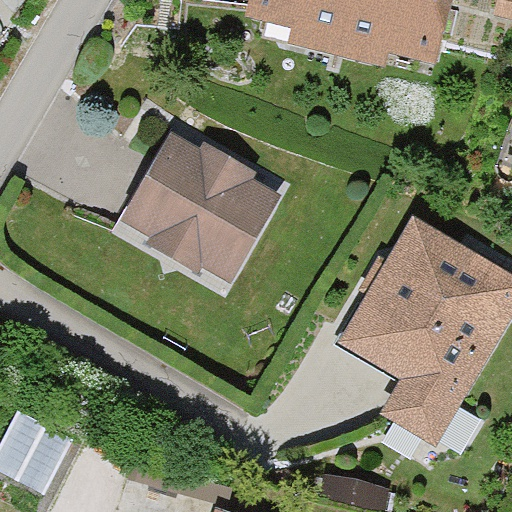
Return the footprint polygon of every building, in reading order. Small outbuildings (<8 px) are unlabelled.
[(250,0),(246,17),(435,63),(449,0),(250,0)] [(293,196),(174,131),(105,248),(219,305),(293,196)] [(511,317),(511,282),(417,222),(340,342),(399,379),(377,415),(429,448),(511,317)] [(23,401),(0,448),(0,464),(50,489),(80,428),(23,401)] [(244,511),(217,503),(213,511),(244,511)]
